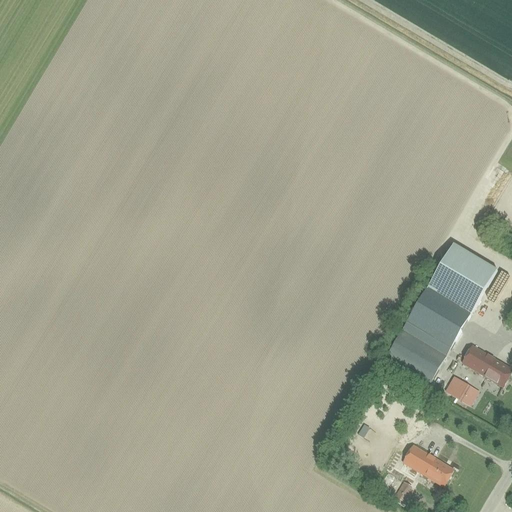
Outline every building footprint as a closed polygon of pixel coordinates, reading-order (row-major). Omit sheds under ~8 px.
[(452,246),(426,291),(471,316),(496,272),(452,246)] [(402,332),(387,359),(431,385),(446,358),(447,358),(471,316),(426,291),(426,290),(402,332)] [(503,389),(511,373),(511,371),(473,348),(462,365),(503,389)] [(454,379),(445,393),(462,403),(471,389),(454,379)] [(444,489),(454,472),(413,448),(403,465),(444,489)] [(403,503),(411,488),(404,484),(395,498),(403,503)]
